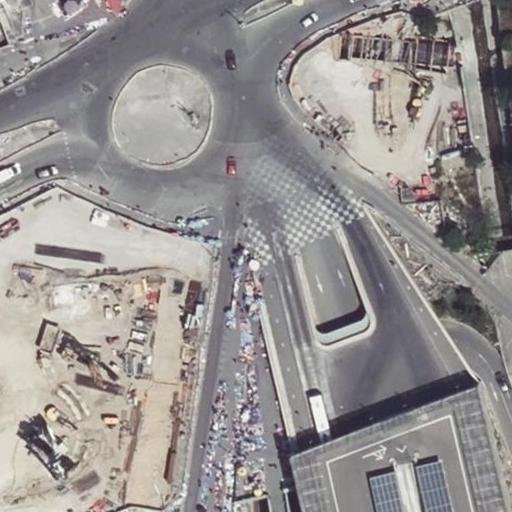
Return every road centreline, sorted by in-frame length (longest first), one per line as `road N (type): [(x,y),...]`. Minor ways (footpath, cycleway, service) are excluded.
road 1 (residential): [(190,511),(238,122)]
road 2 (primary): [(0,147),(36,114),(97,85),(186,73)]
road 3 (primary): [(183,27),(0,95)]
road 4 (primary): [(238,122),(282,124),(322,101),(341,66),(340,19)]
